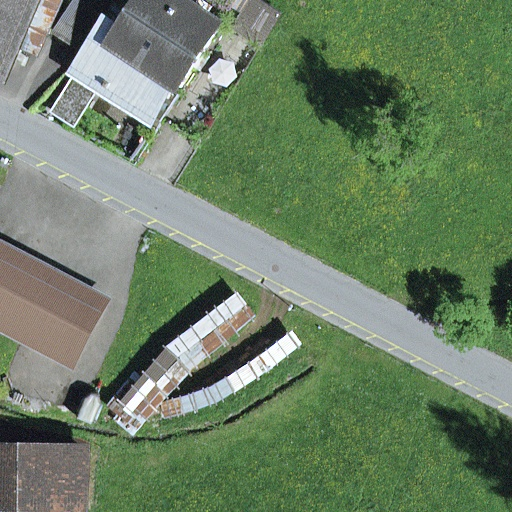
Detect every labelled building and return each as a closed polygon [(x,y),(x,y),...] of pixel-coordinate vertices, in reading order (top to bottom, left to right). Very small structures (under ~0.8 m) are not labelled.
[(0,0),(0,69),(8,73),(29,27),(48,36),(64,0),(0,0)] [(78,0),(58,34),(85,53),(118,5),(109,0),(78,0)] [(114,45),(175,84),(183,88),(223,26),(183,0),(143,0),(132,15),(114,45)] [(256,3),(242,27),(264,42),(279,17),(256,3)] [(101,85),(153,119),(175,84),(114,45),(132,15),(118,5),(85,53),(75,68),(79,71),(101,85)] [(76,126),(93,99),(101,85),(79,71),(53,112),(57,114),(76,126)] [(0,251),(0,320),(26,334),(54,280),(0,251)] [(26,334),(70,357),(98,304),(54,280),(26,334)] [(0,449),(0,501),(75,505),(77,453),(0,449)]
